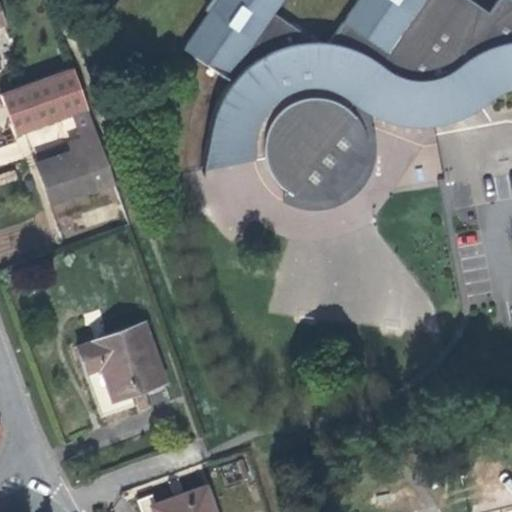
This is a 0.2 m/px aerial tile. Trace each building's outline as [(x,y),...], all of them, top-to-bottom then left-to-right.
[(202,170),(264,158),(265,143),(270,129),(278,117),(296,103),(315,99),(332,102),(346,110),(351,102),(359,108),(370,115),(373,116),(377,118),(403,125),(434,126),(462,118),(474,111),(463,93),(476,85),(487,102),(505,91),(511,88),(511,0),(497,0),(488,13),(469,0),(356,0),(327,43),(318,43),(273,13),(281,0),(216,0),(183,49),(231,83),(219,100),(213,116),(202,170)] [(36,165),(49,203),(113,181),(72,67),(0,93),(0,96),(14,135),(72,114),(81,140),(68,145),(71,153),(36,165)] [(487,102),(476,85),(463,93),(474,111),(487,102)] [(265,143),(264,158),(268,171),(275,182),(288,191),(291,193),(353,117),(346,110),(332,102),(315,99),(296,103),(278,117),(270,129),(265,143)] [(369,123),(373,116),(370,115),(359,108),(351,102),(346,110),(353,117),(291,193),(288,191),(281,200),(299,209),(320,210),(342,203),(360,190),(369,176),(374,163),(375,144),(369,123)] [(111,399),(163,381),(142,322),(76,346),(85,372),(100,367),(111,399)] [(152,511),(213,511),(204,485),(150,505),(152,511)]
